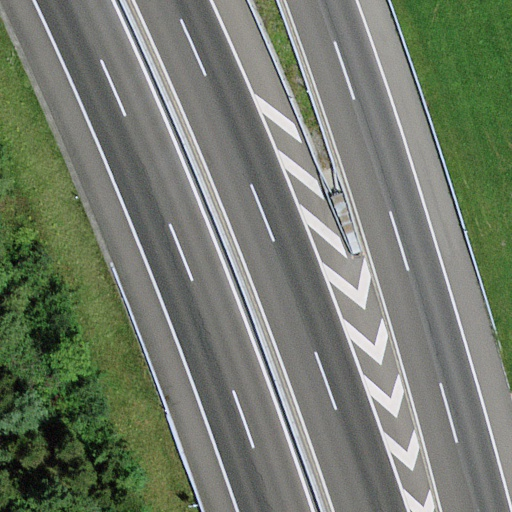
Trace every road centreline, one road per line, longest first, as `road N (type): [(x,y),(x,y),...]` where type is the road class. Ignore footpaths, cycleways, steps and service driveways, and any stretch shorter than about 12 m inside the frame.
road 1 (motorway): [(72,0),(180,250),(274,511)]
road 2 (motorway): [(370,511),(263,213),(171,0)]
road 3 (motorway): [(474,511),(402,251),(318,0)]
